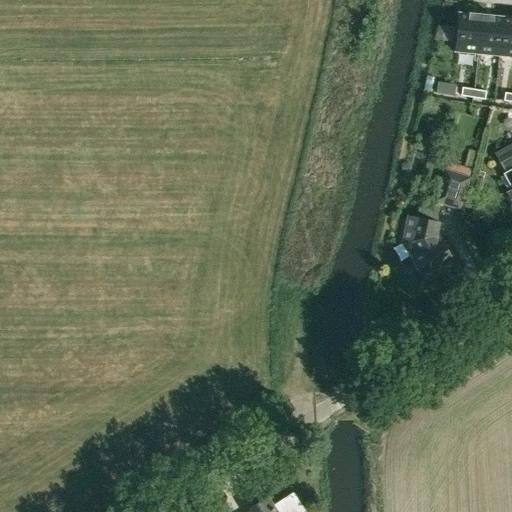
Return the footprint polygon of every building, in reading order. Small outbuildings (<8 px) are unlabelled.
[(458,13),(455,52),(477,54),(481,16),(458,13)] [(481,16),(477,54),(499,56),(503,18),(481,16)] [(511,18),(503,18),(499,56),(511,57),(511,18)] [(438,26),(438,33),(443,33),(442,41),(454,42),(455,27),(438,26)] [(463,88),(461,95),(473,97),(474,89),(463,88)] [(474,89),(473,97),(485,99),(486,91),(474,89)] [(450,163),(448,171),(446,171),(436,201),(461,210),(471,177),(469,177),(472,169),(466,167),(463,175),(460,173),(462,167),(450,163)] [(511,168),(504,173),(502,174),(511,191),(507,193),(511,202),(511,168)] [(406,215),(400,243),(410,259),(425,282),(454,263),(439,240),(437,241),(434,237),(437,223),(417,218),(406,215)] [(258,505),(248,511),(305,511),(294,493),(274,506),(269,498),(267,500),(264,499),(259,503),(258,505)]
